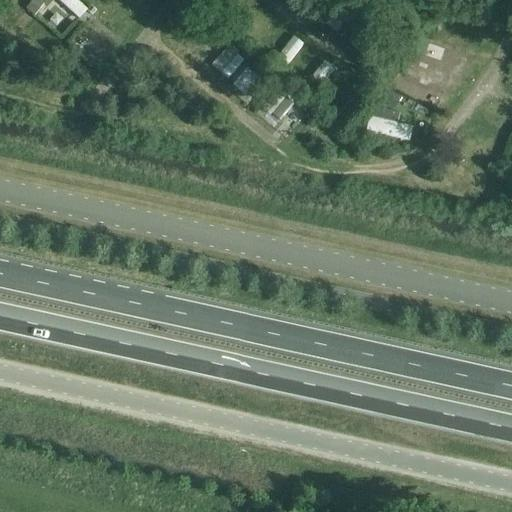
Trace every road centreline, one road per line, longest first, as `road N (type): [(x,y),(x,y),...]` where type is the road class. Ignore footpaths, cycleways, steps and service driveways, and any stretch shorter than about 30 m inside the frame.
road 1 (unclassified): [(511,301),(0,188)]
road 2 (unclassified): [(0,372),(511,485)]
road 3 (trunk): [(0,318),(511,430)]
road 4 (trunk): [(511,386),(0,275)]
road 5 (unknown): [(265,147),(325,173),(371,171),(408,186),(438,151)]
